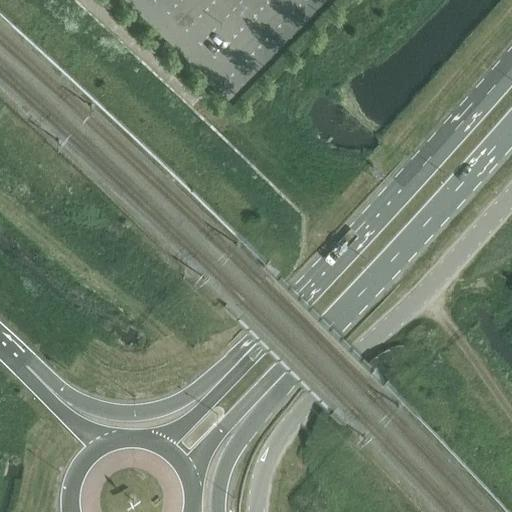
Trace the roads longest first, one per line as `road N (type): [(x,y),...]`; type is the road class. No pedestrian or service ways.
road 1 (unclassified): [(257,511),(266,462),(288,424),(421,297),(511,193)]
road 2 (primary): [(511,72),(261,344)]
road 3 (primary): [(287,370),(511,126)]
road 4 (trunk): [(261,344),(155,413),(97,411),(35,387)]
road 5 (trunk): [(217,511),(226,462),(287,370)]
road 6 (track): [(511,413),(421,297)]
road 7 (primary): [(261,344),(156,444)]
road 8 (primary): [(182,465),(287,370)]
